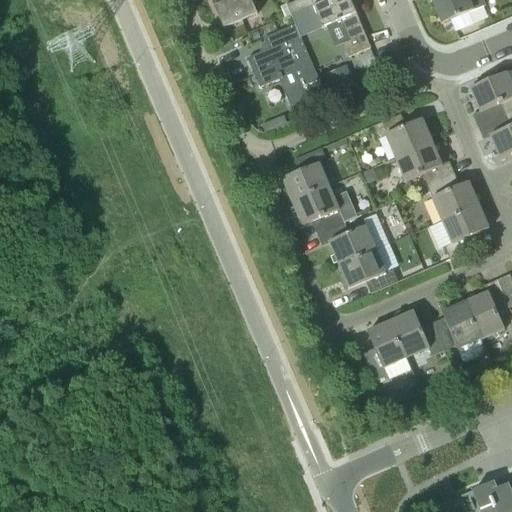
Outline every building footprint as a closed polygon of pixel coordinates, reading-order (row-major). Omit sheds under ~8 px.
[(232,0),(229,2),(227,0),(210,0),(224,30),(257,16),(250,0),(232,0)] [(332,0),(300,0),(287,6),(291,17),(313,8),(313,9),(324,4),(332,0)] [(332,0),(324,4),(313,9),(322,31),(327,28),(336,49),(343,46),(348,59),(371,50),(349,0),(332,0)] [(431,0),(442,26),(484,8),(480,0),(431,0)] [(312,101),(325,95),(296,28),(274,38),(277,46),(269,49),(269,51),(247,60),(259,89),(281,80),(293,109),(312,101)] [(394,69),(389,59),(378,64),(382,74),(394,69)] [(478,130),(504,119),(499,107),(511,101),(511,86),(507,75),(470,91),(479,115),(473,118),(478,130)] [(328,87),(334,101),(357,91),(351,77),(328,87)] [(312,101),(293,109),(298,119),(316,111),(312,101)] [(395,162),(433,146),(422,121),(404,129),(399,118),(373,129),(379,142),(385,139),(395,162)] [(504,119),(478,130),(483,142),(490,138),(500,162),(511,156),(511,127),(509,129),(504,119)] [(427,190),(455,178),(449,164),(442,167),(433,146),(395,162),(404,185),(421,178),(427,190)] [(292,206),(330,189),(321,167),(326,163),(321,151),(293,163),(299,175),(282,182),(292,206)] [(441,225),(480,208),(469,183),(459,188),(455,178),(427,190),(441,225)] [(317,237),(346,225),(345,224),(357,219),(347,194),(334,199),(330,189),(292,206),(302,229),(312,224),(317,237)] [(480,208),(441,225),(450,246),(444,249),(449,262),(477,250),(472,238),(489,231),(480,208)] [(339,268),(377,252),(367,228),(350,235),(346,225),(317,237),(322,247),(329,244),(339,268)] [(377,252),(339,268),(349,291),(366,284),(371,296),(398,284),(393,271),(386,274),(377,252)] [(511,284),(509,277),(497,283),(509,310),(511,308),(511,284)] [(498,314),(509,310),(497,283),(485,288),(488,295),(465,304),(481,342),(505,332),(498,314)] [(487,355),(481,342),(465,304),(441,314),(444,321),(433,325),(444,353),(456,348),(458,352),(464,366),(487,355)] [(444,353),(433,325),(421,330),(414,313),(390,323),(406,362),(429,352),(432,359),(444,353)] [(385,371),(406,362),(390,323),(366,333),(374,351),(362,356),(374,383),(387,378),(385,371)] [(511,511),(511,493),(509,486),(497,491),(494,484),(472,493),(479,511),(511,511)]
